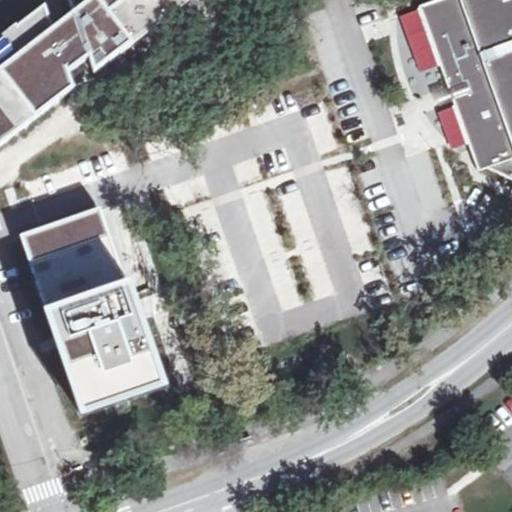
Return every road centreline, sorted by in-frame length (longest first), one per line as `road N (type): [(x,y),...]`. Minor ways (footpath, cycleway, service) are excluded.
road 1 (secondary): [(169,511),(345,444),(404,409),(511,323)]
road 2 (residential): [(0,373),(47,511)]
